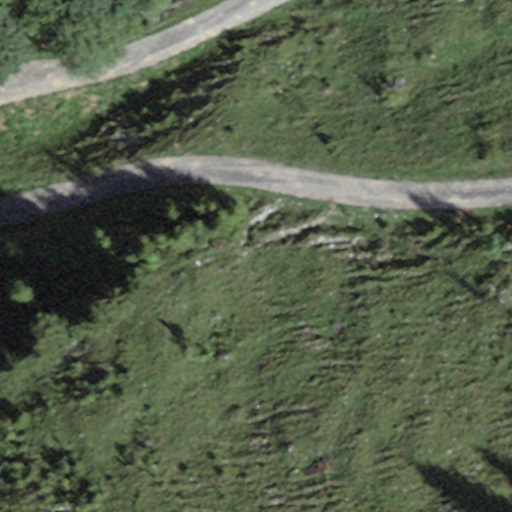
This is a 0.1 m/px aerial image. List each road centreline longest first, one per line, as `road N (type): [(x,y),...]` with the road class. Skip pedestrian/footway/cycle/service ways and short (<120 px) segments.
road 1 (track): [(511,191),(405,194),(201,171),(0,210)]
road 2 (track): [(0,84),(125,60),(255,0)]
